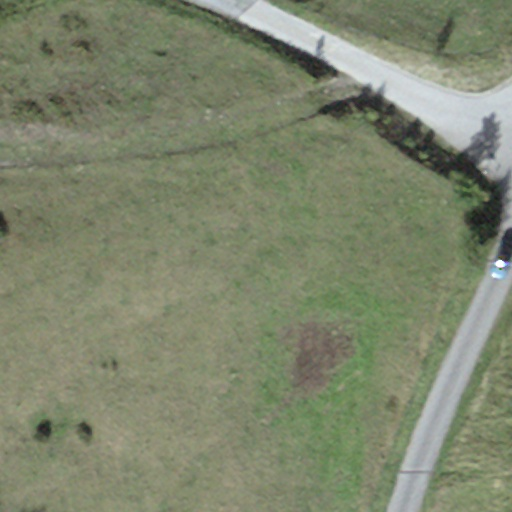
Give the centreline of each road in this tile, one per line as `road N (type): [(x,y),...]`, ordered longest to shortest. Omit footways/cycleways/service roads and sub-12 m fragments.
road 1 (track): [(511,153),(210,0)]
road 2 (track): [(511,203),(397,511)]
